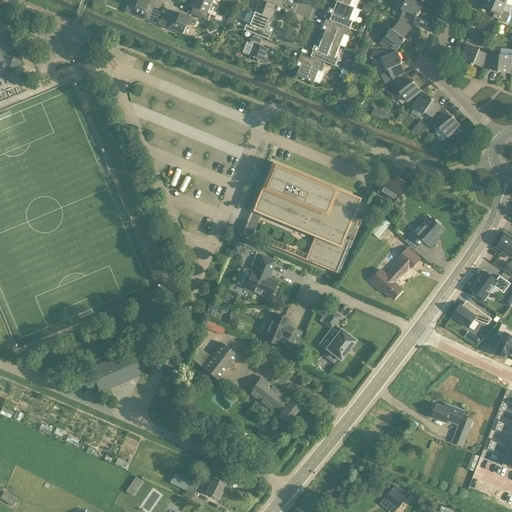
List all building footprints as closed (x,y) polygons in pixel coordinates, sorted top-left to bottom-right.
[(135,3),(130,15),(147,22),(153,7),(147,4),(148,2),(146,0),(145,0),(129,0),(129,1),(135,3)] [(210,3),(201,0),(190,0),(189,4),(189,7),(192,8),(189,14),(206,21),(209,14),(207,13),(210,3)] [(257,0),(258,0),(254,12),(273,20),(276,12),(278,13),(280,8),(282,2),(277,0),(257,0)] [(355,23),(360,11),(332,0),(331,0),(334,1),(331,9),(329,8),(327,13),(328,13),(326,19),(350,29),(352,22),(355,23)] [(332,0),(360,11),(360,10),(355,9),(358,0),(332,0)] [(399,21),(411,28),(412,26),(416,16),(418,17),(422,5),(408,0),(405,0),(401,10),(403,11),(399,21)] [(505,4),(495,0),(485,0),(482,8),(494,12),(492,18),(506,23),(510,13),(503,11),(505,4)] [(273,20),(254,12),(249,24),(246,23),(243,30),(267,40),(269,33),(270,34),(272,29),(270,28),(273,20)] [(181,35),(186,24),(190,25),(193,19),(180,14),(178,14),(177,16),(171,14),(165,29),(181,35)] [(347,36),(350,29),(326,19),(323,25),(321,30),(323,30),(320,38),(339,46),(344,34),(347,36)] [(0,78),(9,75),(7,70),(21,65),(15,51),(11,52),(4,34),(5,33),(0,20),(0,78)] [(410,30),(411,28),(399,21),(398,21),(392,30),(391,29),(380,44),(387,49),(391,45),(397,50),(405,39),(403,38),(410,30)] [(273,52),(276,45),(252,36),(249,43),(252,44),(247,57),(256,60),(257,62),(259,61),(267,64),(270,56),(272,57),(274,52),(273,52)] [(334,58),(339,46),(320,38),(316,47),(314,46),(312,51),(313,51),(311,57),(335,67),(337,59),(334,58)] [(485,69),(488,55),(478,51),(479,50),(467,45),(465,50),(463,49),(458,57),(462,58),(461,62),(472,66),(473,65),(483,68),(485,69)] [(393,81),(405,74),(400,64),(402,63),(397,52),(388,56),(386,51),(373,49),(371,54),(370,54),(369,57),(378,60),(381,59),(386,70),(387,70),(392,79),(393,81)] [(324,65),(300,55),(298,61),(297,61),(295,66),(297,67),(294,75),(301,78),(302,80),(305,79),(313,83),(318,71),(321,72),(324,65)] [(488,55),(485,69),(487,70),(498,71),(497,73),(510,74),(511,56),(499,55),(499,57),(488,55)] [(393,98),(399,93),(407,102),(421,91),(413,82),(412,83),(405,74),(393,81),(383,87),(393,98)] [(433,119),(442,109),(441,107),(432,101),(433,100),(423,93),(413,107),(423,114),(424,113),(433,119)] [(374,107),(370,114),(387,122),(390,114),(374,107)] [(444,110),(442,109),(433,119),(440,127),(439,128),(447,138),(442,141),(448,149),(463,136),(459,133),(461,132),(458,129),(461,126),(452,117),(451,118),(444,110)] [(420,120),(410,131),(415,136),(425,124),(420,120)] [(360,199),(272,162),(254,206),(252,211),(314,237),(304,260),(338,274),(361,221),(352,217),(360,199)] [(387,173),(375,193),(392,204),(404,184),(387,173)] [(377,238),(390,223),(382,216),(369,231),(377,238)] [(417,229),(413,233),(409,238),(419,249),(423,244),(429,249),(438,239),(436,238),(442,231),(431,221),(420,232),(417,229)] [(251,238),(256,226),(247,222),(242,234),(251,238)] [(511,238),(505,234),(496,248),(511,258),(511,238)] [(384,277),(379,271),(368,282),(381,295),(383,293),(392,302),(400,293),(391,284),(400,275),(402,276),(409,269),(409,270),(417,262),(406,252),(398,259),(400,261),(384,277)] [(253,272),(251,271),(244,287),(268,297),(275,281),(267,278),(274,261),(261,255),(253,272)] [(476,283),(475,283),(475,284),(471,290),(473,291),(473,293),(477,296),(479,296),(485,299),(494,286),(504,293),(510,284),(500,276),(497,280),(484,272),(480,277),(479,278),(480,278),(476,283)] [(492,319),(469,303),(465,309),(462,306),(460,305),(452,316),(468,328),(474,319),(488,325),(492,319)] [(331,311),(322,323),(330,330),(340,318),(331,311)] [(261,340),(266,342),(265,345),(281,352),(286,342),(292,329),(285,325),(287,320),(288,321),(289,321),(289,320),(273,313),(261,340)] [(207,319),(203,327),(220,335),(224,328),(207,319)] [(507,357),(511,346),(511,335),(505,332),(508,326),(502,323),(496,335),(502,338),(495,353),(507,358),(507,357)] [(326,356),(326,358),(331,362),(334,362),(336,358),(340,361),(346,354),(345,354),(349,348),(350,348),(355,341),(340,330),(325,349),(329,352),(326,356)] [(469,332),(465,338),(475,345),(479,340),(469,332)] [(281,353),(294,359),(299,348),(286,342),(281,352),(281,353)] [(191,360),(201,368),(218,381),(237,356),(221,343),(210,357),(199,349),(191,360)] [(91,370),(101,391),(140,374),(131,353),(91,370)] [(283,394),(261,377),(249,393),(271,410),(274,406),(281,412),(278,416),(288,423),(300,408),(290,400),(287,404),(280,398),(283,394)] [(451,443),(462,448),(465,439),(473,420),(462,416),(464,412),(445,404),(443,408),(436,405),(431,417),(446,423),(447,421),(458,425),(454,435),(451,443)] [(474,470),(479,457),(473,454),(468,468),(474,470)] [(185,491),(189,480),(174,473),(169,483),(185,491)] [(192,476),(189,480),(185,491),(194,495),(201,480),(192,476)] [(129,490),(136,494),(143,481),(136,477),(129,490)] [(221,492),(225,484),(212,478),(205,493),(219,500),(222,493),(221,492)] [(386,497),(400,507),(408,497),(395,486),(386,497)] [(2,498),(14,506),(19,499),(6,491),(2,498)]
